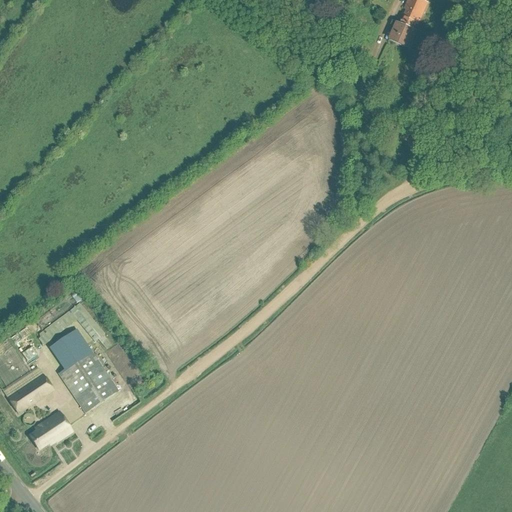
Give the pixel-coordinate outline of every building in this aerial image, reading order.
[(415,33),(413,32),(416,25),(418,26),(428,4),(418,0),(408,0),(405,10),(407,11),(400,26),(398,26),(391,40),(408,48),(415,33)] [(77,305),(31,335),(38,345),(72,323),(85,342),(96,335),(77,305)] [(18,334),(22,339),(30,333),(26,328),(18,334)] [(17,337),(12,341),(15,346),(21,342),(17,337)] [(27,362),(36,355),(31,348),(22,355),(27,362)] [(57,375),(84,416),(119,393),(92,352),(57,375)] [(8,400),(18,414),(53,391),(43,376),(8,400)] [(56,443),(73,431),(59,412),(35,428),(37,431),(29,436),(39,451),(55,440),(56,443)]
